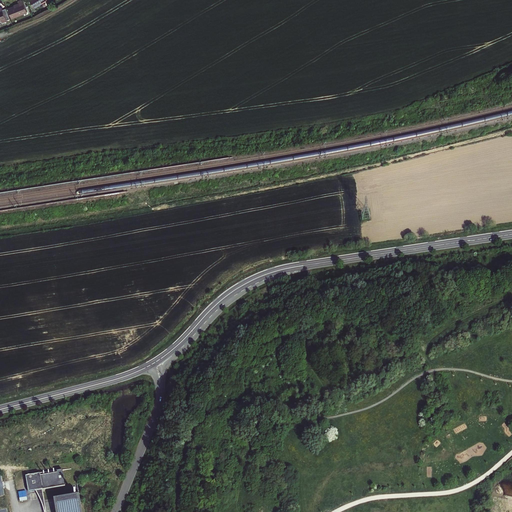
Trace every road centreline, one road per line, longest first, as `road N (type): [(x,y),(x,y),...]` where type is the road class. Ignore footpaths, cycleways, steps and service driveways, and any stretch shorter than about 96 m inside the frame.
road 1 (unclassified): [(154,362),(222,298),(265,274),(511,234)]
road 2 (unclassified): [(0,409),(154,362)]
road 3 (unclassified): [(115,511),(157,409),(154,362)]
